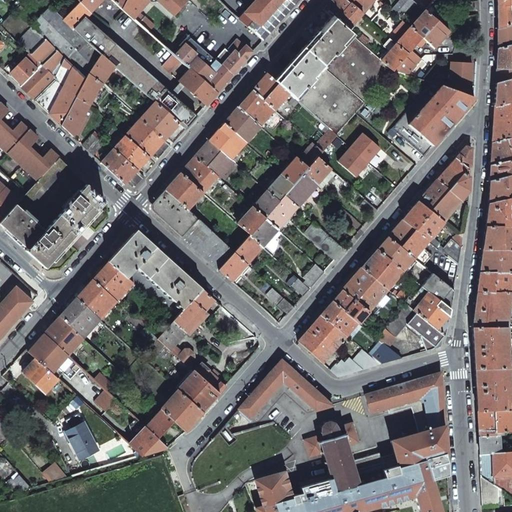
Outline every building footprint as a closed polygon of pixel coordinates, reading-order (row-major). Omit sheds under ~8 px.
[(90,12),(101,0),(82,0),(80,2),(90,12)] [(147,0),(112,0),(121,9),(132,19),(148,1),(147,0)] [(155,0),(148,0),(148,1),(153,6),(169,20),(173,16),(155,0)] [(186,0),(155,0),(173,16),(174,15),(187,1),(186,0)] [(224,0),(220,0),(220,1),(225,6),(236,17),(239,14),(224,0)] [(255,0),(239,19),(243,23),(263,40),(297,0),(255,0)] [(346,30),(361,14),(345,0),(331,0),(323,10),(330,16),(346,30)] [(345,0),(361,14),(373,0),(345,0)] [(412,0),(400,0),(391,11),(399,18),(413,1),(412,0)] [(445,0),(461,14),(460,0),(412,0),(413,1),(424,11),(433,0),(445,0)] [(511,0),(496,0),(497,28),(511,24),(509,4),(511,4),(511,1),(511,0)] [(80,2),(64,19),(73,29),(84,18),(90,12),(80,2)] [(467,4),(468,13),(477,13),(477,3),(467,4)] [(50,6),(31,27),(65,59),(72,66),(86,79),(88,73),(100,55),(73,29),(64,19),(50,6)] [(168,28),(157,40),(172,53),(174,55),(185,43),(196,53),(194,55),(215,74),(221,66),(169,20),(153,6),(149,11),(168,28)] [(149,11),(138,23),(157,40),(168,28),(149,11)] [(422,38),(436,21),(425,11),(410,28),(422,38)] [(341,46),(351,34),(346,30),(330,16),(302,48),(323,66),(332,56),(333,57),(335,55),(335,56),(343,47),(341,46)] [(84,18),(73,29),(100,55),(113,66),(127,78),(154,102),(167,112),(179,123),(185,129),(196,116),(84,18)] [(403,21),(395,31),(398,33),(392,40),(396,44),(410,28),(403,21)] [(434,49),(449,32),(437,21),(436,21),(422,38),(419,41),(421,42),(424,40),(434,49)] [(511,24),(497,28),(497,49),(511,44),(511,24)] [(31,27),(17,42),(24,48),(41,65),(55,77),(65,59),(31,27)] [(419,41),(422,38),(410,28),(396,44),(407,54),(419,41)] [(364,103),(393,71),(381,61),(369,50),(358,40),(351,34),(341,46),(343,47),(335,56),(335,55),(333,57),(332,56),(323,66),(364,103)] [(368,44),(369,41),(362,35),(358,40),(369,50),(371,47),(368,44)] [(407,54),(396,44),(392,40),(390,39),(383,46),(389,51),(381,61),(393,71),(405,56),(407,54)] [(236,40),(229,48),(234,52),(234,51),(238,54),(243,47),(236,40)] [(185,43),(174,55),(180,60),(185,65),(194,55),(196,53),(185,43)] [(251,43),(247,48),(252,52),(257,47),(251,43)] [(511,63),(511,64),(511,56),(511,44),(497,49),(495,83),(511,78),(511,63)] [(234,52),(221,66),(232,75),(252,52),(247,48),(245,46),(243,47),(238,54),(234,51),(234,52)] [(24,48),(13,59),(18,65),(25,58),(37,69),(41,65),(24,48)] [(323,66),(302,48),(273,81),(288,94),(294,99),(304,88),(305,89),(306,88),(307,88),(314,80),(312,78),(323,66)] [(169,72),(180,60),(174,55),(172,53),(162,65),(169,72)] [(100,55),(88,73),(100,84),(113,66),(100,55)] [(194,55),(185,65),(189,68),(206,84),(215,74),(194,55)] [(407,76),(416,65),(415,64),(405,56),(393,71),(407,76)] [(14,69),(10,73),(22,84),(37,69),(25,58),(18,65),(14,69)] [(54,79),(34,100),(48,114),(72,66),(65,59),(55,77),(54,79)] [(450,62),(448,89),(469,96),(472,63),(450,62)] [(22,84),(20,86),(26,93),(33,99),(34,100),(54,79),(55,77),(41,65),(37,69),(22,84)] [(72,66),(48,114),(61,126),(76,97),(86,79),(72,66)] [(215,74),(206,84),(217,93),(232,75),(221,66),(215,74)] [(335,135),(364,103),(323,66),(312,78),(314,80),(307,88),(306,88),(305,89),(304,88),(294,99),(326,127),(335,135)] [(178,81),(201,102),(206,105),(217,93),(206,84),(189,68),(178,81)] [(86,79),(76,97),(89,105),(100,84),(88,73),(86,79)] [(274,110),(288,94),(273,81),(266,74),(252,90),(274,110)] [(511,78),(495,83),(494,106),(511,101),(511,78)] [(432,146),(473,98),(469,96),(448,89),(441,86),(434,94),(408,125),(432,146)] [(408,125),(434,94),(426,88),(391,128),(423,156),(432,146),(408,125)] [(259,126),(274,110),(252,90),(237,107),(259,126)] [(76,97),(61,126),(67,131),(73,137),(89,105),(76,97)] [(511,101),(494,106),(492,142),(511,136),(511,101)] [(0,146),(37,182),(59,158),(50,150),(41,159),(29,147),(37,138),(21,122),(12,132),(0,120),(0,119),(8,110),(0,102),(0,146)] [(154,102),(139,119),(151,130),(167,112),(154,102)] [(245,143),(259,126),(237,107),(223,123),(245,143)] [(167,112),(151,130),(163,140),(166,138),(179,123),(167,112)] [(139,119),(124,136),(148,157),(150,155),(158,146),(163,140),(151,130),(139,119)] [(230,159),(245,143),(223,123),(208,140),(230,159)] [(321,152),(336,136),(335,135),(326,127),(311,143),(321,152)] [(361,133),(349,148),(366,162),(379,148),(361,133)] [(92,134),(81,145),(87,150),(98,139),(92,134)] [(124,136),(113,149),(137,170),(148,157),(124,136)] [(511,136),(492,142),(490,165),(511,158),(511,136)] [(98,139),(87,150),(93,156),(104,143),(99,138),(98,139)] [(163,140),(158,146),(165,152),(170,146),(163,140)] [(218,178),(233,162),(230,159),(208,140),(193,156),(217,177),(218,178)] [(317,157),(321,152),(311,143),(309,141),(294,157),(308,168),(317,157)] [(470,165),(471,148),(465,146),(454,158),(467,168),(467,169),(470,165)] [(349,148),(337,162),(354,176),(366,162),(349,148)] [(113,149),(100,162),(112,174),(124,185),(126,182),(137,170),(113,149)] [(202,193),(217,177),(193,156),(179,173),(202,193)] [(303,173),(308,168),(294,157),(280,173),(293,185),(303,173)] [(316,185),(330,169),(317,157),(308,168),(303,173),(316,185)] [(85,184),(59,158),(37,182),(26,193),(15,205),(44,231),(85,184)] [(467,168),(454,158),(436,180),(448,190),(464,172),(469,176),(470,170),(467,169),(467,168)] [(511,158),(490,165),(489,181),(511,174),(511,158)] [(26,193),(0,168),(0,221),(15,205),(26,193)] [(137,170),(126,182),(132,186),(135,186),(143,176),(137,170)] [(468,191),(469,176),(464,172),(448,190),(461,200),(466,194),(468,191)] [(187,210),(202,193),(179,173),(164,189),(187,210)] [(283,196),(293,185),(280,173),(266,190),(279,201),(283,196)] [(296,208),(316,185),(303,173),(293,185),(283,196),(296,208)] [(511,174),(489,181),(487,204),(511,197),(511,174)] [(442,222),(461,200),(448,190),(436,180),(417,201),(442,222)] [(104,202),(85,184),(44,231),(28,250),(26,252),(45,268),(104,202)] [(234,199),(238,195),(229,188),(226,185),(223,188),(234,199)] [(310,204),(322,190),(316,185),(296,208),(302,212),(303,211),(303,212),(310,204)] [(181,237),(196,219),(194,216),(187,210),(164,189),(154,201),(155,213),(181,237)] [(264,218),(279,201),(266,190),(251,207),(264,218)] [(277,230),(296,208),(283,196),(279,201),(264,218),(277,230)] [(511,197),(487,204),(485,227),(511,226),(511,197)] [(371,217),(377,210),(364,199),(358,206),(371,217)] [(428,240),(442,222),(417,201),(402,219),(415,230),(428,240)] [(44,231),(15,205),(0,221),(0,224),(28,250),(44,231)] [(249,235),(264,218),(251,207),(236,223),(249,235)] [(261,247),(277,230),(264,218),(249,235),(261,247)] [(218,270),(234,253),(199,221),(196,219),(181,237),(218,270)] [(399,247),(415,230),(402,219),(386,237),(399,247)] [(334,260),(344,249),(313,222),(303,233),(334,260)] [(511,226),(485,227),(483,238),(482,249),(511,248),(511,226)] [(416,253),(428,240),(415,230),(399,247),(412,258),(416,253)] [(201,288),(142,236),(140,239),(133,233),(108,261),(132,283),(173,320),(201,288)] [(246,264),(261,247),(249,235),(234,253),(246,264)] [(401,271),(412,258),(399,247),(386,237),(376,249),(401,271)] [(457,264),(460,247),(450,239),(441,251),(457,264)] [(511,248),(482,249),(480,261),(479,272),(510,272),(511,271),(511,248)] [(387,289),(401,271),(376,249),(361,267),(387,289)] [(231,282),(246,264),(234,253),(218,270),(231,282)] [(311,286),(324,272),(305,255),(296,265),(305,273),(302,277),(311,286)] [(100,270),(91,279),(116,301),(132,283),(108,261),(104,258),(96,266),(100,270)] [(384,292),(387,289),(361,267),(341,290),(368,311),(383,293),(384,292)] [(510,272),(479,272),(477,284),(476,292),(509,292),(510,272)] [(451,300),(453,291),(431,274),(421,286),(427,291),(450,309),(451,300)] [(303,296),(309,289),(297,278),(291,285),(303,296)] [(116,301),(91,279),(75,297),(99,320),(116,301)] [(448,321),(450,309),(427,291),(421,286),(418,284),(408,296),(403,302),(406,304),(416,313),(437,330),(444,335),(445,336),(448,321)] [(0,338),(32,301),(15,286),(0,303),(0,338)] [(214,300),(201,288),(173,320),(157,338),(193,371),(219,393),(225,386),(216,378),(218,375),(213,370),(210,373),(208,370),(201,364),(199,365),(192,359),(194,358),(193,354),(188,349),(184,349),(181,353),(174,346),(185,332),(189,336),(208,314),(205,311),(214,300)] [(277,304),(283,298),(273,288),(267,295),(277,304)] [(403,302),(408,296),(400,289),(397,293),(395,295),(403,302)] [(358,323),(368,311),(341,290),(331,301),(357,322),(358,323)] [(383,293),(376,301),(382,306),(390,297),(384,292),(383,293)] [(509,292),(476,292),(474,309),(471,327),(472,328),(506,327),(509,292)] [(99,320),(75,297),(59,316),(83,338),(99,320)] [(287,314),(294,307),(283,298),(277,304),(287,314)] [(345,335),(357,322),(331,301),(320,314),(345,335)] [(407,323),(416,313),(406,304),(390,323),(386,327),(380,334),(376,338),(378,340),(387,347),(396,338),(395,337),(407,323)] [(437,330),(416,313),(407,323),(421,335),(420,336),(426,351),(431,349),(434,347),(444,335),(437,330)] [(322,363),(345,335),(320,314),(297,341),(322,363)] [(67,356),(83,338),(59,316),(43,334),(67,356)] [(157,338),(144,327),(140,332),(147,338),(141,345),(147,350),(157,338)] [(506,327),(472,328),(473,348),(474,368),(507,367),(506,327)] [(35,358),(51,373),(57,368),(67,356),(43,334),(27,351),(35,358)] [(380,364),(401,358),(387,347),(378,340),(368,353),(380,364)] [(337,377),(380,364),(368,353),(362,348),(352,360),(349,357),(344,363),(341,360),(336,365),(335,364),(329,370),(337,377)] [(69,379),(80,368),(67,356),(57,368),(69,379)] [(51,373),(35,358),(22,372),(45,393),(58,379),(51,373)] [(281,360),(238,409),(249,419),(283,382),(315,411),(332,406),(281,360)] [(507,367),(474,368),(475,391),(477,410),(493,409),(509,409),(509,401),(508,372),(507,367)] [(234,375),(229,370),(223,378),(228,383),(234,375)] [(219,393),(193,371),(177,389),(202,413),(219,393)] [(262,506),(256,508),(256,511),(356,511),(414,495),(419,511),(449,511),(449,501),(438,504),(431,481),(447,476),(441,372),(364,395),(370,413),(387,408),(425,397),(434,428),(418,433),(390,441),(395,459),(382,463),(379,453),(352,461),(349,451),(347,445),(357,442),(351,422),(336,427),(334,423),(329,421),(324,423),(320,427),(321,432),(321,434),(303,440),(309,457),(322,453),(330,481),(332,485),(318,489),(320,496),(293,504),(291,496),(285,476),(293,474),(289,459),(281,464),(283,471),(254,480),(262,506)] [(202,413),(177,389),(160,409),(174,421),(185,431),(202,413)] [(425,397),(387,408),(388,413),(411,407),(418,433),(434,428),(425,397)] [(160,409),(144,427),(157,439),(174,421),(160,409)] [(493,409),(477,410),(478,431),(479,454),(492,454),(498,453),(497,443),(495,443),(494,432),(493,409)] [(509,409),(493,409),(494,432),(510,431),(509,409)] [(83,423),(65,432),(79,459),(97,450),(83,423)] [(141,456),(167,448),(157,439),(144,427),(128,444),(141,456)] [(511,452),(498,453),(492,454),(493,476),(511,474),(511,452)] [(492,454),(479,454),(480,468),(480,477),(493,485),(493,476),(492,454)] [(54,463),(42,473),(50,483),(67,478),(54,463)] [(511,474),(493,476),(493,485),(497,487),(511,496),(511,474)] [(31,489),(19,475),(13,480),(12,478),(6,483),(14,494),(31,489)] [(493,485),(480,477),(482,509),(498,508),(497,487),(493,485)] [(297,494),(291,496),(293,504),(320,496),(318,489),(332,485),(330,481),(300,490),(302,495),(298,496),(297,494)]
